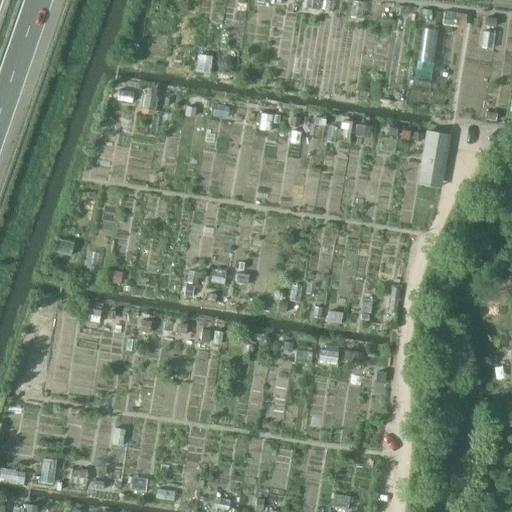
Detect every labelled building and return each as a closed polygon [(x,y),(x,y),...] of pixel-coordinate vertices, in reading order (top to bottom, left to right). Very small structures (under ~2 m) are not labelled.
[(487,18),(486,25),(497,26),(498,19),(487,18)] [(124,48),(122,58),(133,59),(134,49),(124,48)] [(221,62),(221,66),(224,70),(228,70),(231,67),(231,62),(229,59),(224,59),(221,62)] [(194,117),(196,108),(187,107),(186,115),(194,117)] [(485,110),(484,118),(494,120),(495,112),(485,110)] [(315,116),(314,123),(325,124),(326,117),(315,116)] [(291,117),(290,125),(297,127),(299,118),(291,117)] [(357,124),(356,135),(366,136),(368,125),(357,124)] [(447,180),(455,129),(434,125),(425,177),(447,180)] [(390,127),(389,134),(398,135),(399,128),(390,127)] [(413,131),(413,139),(421,140),(421,132),(413,131)] [(114,270),(113,281),(121,282),(122,271),(114,270)] [(185,286),(183,294),(192,295),(193,287),(185,286)] [(391,286),(390,297),(398,298),(400,288),(391,286)] [(206,294),(206,301),(214,302),(214,294),(206,294)] [(278,301),(276,311),(285,313),(286,302),(278,301)] [(314,308),(313,317),(320,318),(321,309),(314,308)] [(329,310),(328,320),(341,322),(342,312),(329,310)] [(141,320),(139,331),(150,332),(151,321),(141,320)] [(180,322),(178,333),(186,334),(187,324),(180,322)] [(200,330),(199,341),(207,341),(208,331),(200,330)] [(261,337),(260,342),(265,346),(270,344),(271,338),(266,334),(261,337)] [(285,343),(284,351),(292,352),(293,344),(285,343)] [(361,361),(362,353),(346,351),(344,358),(361,361)] [(384,382),(386,374),(377,373),(376,381),(384,382)] [(511,408),(492,407),(491,425),(511,426),(511,408)] [(94,481),(93,488),(103,490),(104,482),(94,481)] [(262,510),(264,500),(257,499),(256,509),(262,510)]
